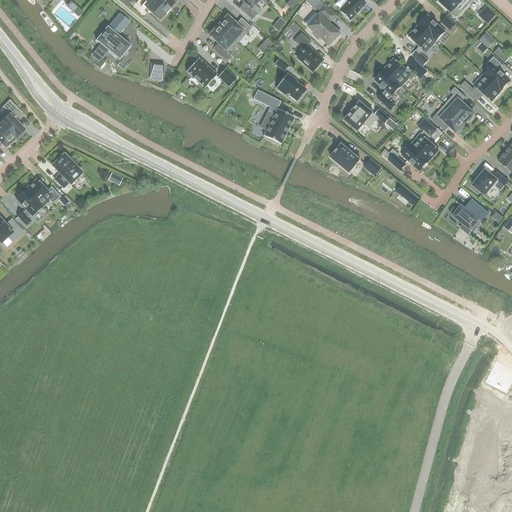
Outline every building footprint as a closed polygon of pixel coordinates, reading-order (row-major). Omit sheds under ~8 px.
[(168,13),(167,13),(153,0),(145,9),(159,22),(168,13)] [(153,0),(167,13),(176,3),(172,0),(153,0)] [(240,0),(243,2),(246,5),(241,10),(252,20),(260,11),(254,5),(258,0),(240,0)] [(296,0),(291,0),(282,11),(288,16),(299,3),(296,0)] [(314,13),(304,24),(307,27),(315,34),(313,36),(317,40),(319,38),(327,45),(337,34),(327,24),(329,22),(333,17),(323,7),(324,6),(317,0),(306,0),(305,2),(313,10),(314,11),(315,11),(316,11),(316,10),(318,12),(323,17),(321,19),(317,16),(314,13)] [(344,0),(338,0),(335,5),(340,9),(339,11),(350,21),(365,5),(359,0),(348,0),(347,2),(344,0)] [(454,10),(463,0),(441,0),(440,2),(439,2),(439,3),(439,4),(440,3),(450,13),(451,14),(455,18),(459,14),(454,10)] [(64,11),(62,9),(57,13),(70,27),(84,14),(73,2),(64,11)] [(487,24),(495,15),(486,7),(478,16),(487,24)] [(107,27),(96,41),(101,45),(99,47),(106,53),(108,51),(119,60),(123,55),(126,52),(130,46),(118,36),(129,22),(119,14),(107,28),(107,27)] [(417,27),(435,43),(445,32),(427,16),(417,27)] [(218,26),(236,43),(237,44),(246,34),(226,17),(218,26)] [(454,26),(445,17),(441,22),(450,31),(454,26)] [(280,18),(277,21),(282,26),(285,23),(280,18)] [(292,23),(288,28),(294,34),(299,29),(292,23)] [(218,26),(216,28),(215,26),(208,33),(210,35),(209,36),(220,46),(215,52),(226,61),(231,56),(227,53),(236,43),(218,26)] [(426,53),(435,43),(417,27),(408,37),(419,47),(412,55),(423,66),(428,61),(420,54),(423,51),(426,53)] [(301,33),(293,41),(301,49),(301,52),(296,58),(312,72),(322,61),(306,47),(310,42),(301,33)] [(485,46),(493,39),(487,33),(479,41),(485,46)] [(267,40),(263,45),(268,49),(272,44),(267,40)] [(475,50),(477,48),(481,44),(477,40),(471,46),(475,50)] [(498,48),(493,53),(504,63),(509,58),(498,48)] [(204,89),(208,84),(209,85),(213,80),(212,80),(217,75),(216,75),(199,59),(198,59),(199,59),(198,58),(186,72),(193,78),(192,79),(197,83),(197,82),(204,88),(204,89)] [(483,76),(501,92),(510,81),(499,71),(503,67),(493,58),(486,66),(489,68),(483,76)] [(279,59),(274,65),(283,72),(288,66),(279,59)] [(401,86),(411,76),(409,74),(405,70),(393,60),(384,70),(401,86)] [(407,68),(405,70),(409,74),(412,72),(420,79),(427,72),(414,60),(407,67),(407,68)] [(163,83),(165,66),(153,65),(151,82),(163,83)] [(229,88),(236,79),(225,69),(226,69),(225,69),(217,77),(218,78),(228,87),(229,88)] [(384,70),(374,81),(385,91),(382,94),(381,93),(377,99),(390,111),(395,106),(388,100),(391,97),(392,97),(401,86),(384,70)] [(286,74),(275,89),(285,97),(286,95),(297,103),(306,90),(296,83),(297,81),(286,74)] [(483,76),(473,86),(491,102),(501,92),(483,76)] [(476,95),(463,83),(459,88),(472,100),(476,95)] [(444,105),(465,124),(466,122),(467,124),(474,117),(472,116),(473,114),(461,103),(465,98),(454,88),(450,93),(453,96),(444,105)] [(257,91),(253,99),(270,108),(268,112),(274,115),(276,110),(277,110),(280,102),(257,91)] [(13,119),(20,112),(9,101),(2,108),(5,111),(0,115),(0,124),(15,139),(24,130),(13,119)] [(344,121),(357,132),(364,125),(369,129),(378,119),(385,125),(390,119),(379,110),(374,115),(360,103),(344,121)] [(463,125),(465,124),(444,105),(431,120),(439,127),(444,122),(456,134),(457,132),(458,134),(465,127),(463,125)] [(270,123),(265,131),(263,136),(280,145),(294,118),(277,110),(276,110),(274,115),(268,112),(264,120),(270,123)] [(436,130),(425,120),(418,127),(430,138),(436,130)] [(0,142),(5,148),(15,139),(0,124),(0,142)] [(411,145),(429,161),(438,151),(420,135),(411,145)] [(341,145),(330,158),(349,174),(360,160),(341,145)] [(429,161),(411,145),(401,156),(419,172),(429,161)] [(385,150),(381,154),(388,161),(400,172),(406,165),(397,158),(394,154),(396,152),(393,150),(389,154),(385,150)] [(511,158),(505,153),(498,163),(511,173),(511,177),(510,180),(511,181),(511,158)] [(82,173),(64,155),(52,167),(60,174),(54,180),(63,189),(69,184),(70,185),(82,173)] [(370,160),(365,165),(370,170),(369,172),(374,176),(381,169),(370,160)] [(496,172),(492,177),(485,171),(472,186),(473,187),(472,189),(478,194),(479,192),(484,196),(493,185),(500,191),(508,182),(496,172)] [(111,173),(109,178),(120,183),(122,179),(111,173)] [(26,189),(42,207),(49,201),(52,205),(60,197),(50,187),(46,191),(36,180),(26,189)] [(403,197),(408,191),(401,185),(396,192),(403,197)] [(26,189),(15,199),(26,210),(23,213),(22,212),(17,217),(26,226),(31,221),(28,218),(31,216),(32,217),(42,207),(26,189)] [(64,197),(60,200),(65,205),(69,202),(64,197)] [(483,221),(489,214),(471,200),(464,208),(461,206),(452,217),(463,226),(460,229),(468,235),(481,219),(483,221)] [(500,224),(504,219),(496,213),(492,218),(500,224)] [(0,242),(1,243),(8,238),(12,243),(23,233),(11,220),(5,226),(0,219),(0,242)] [(371,511),(390,443),(349,432),(327,511),(371,511)]
